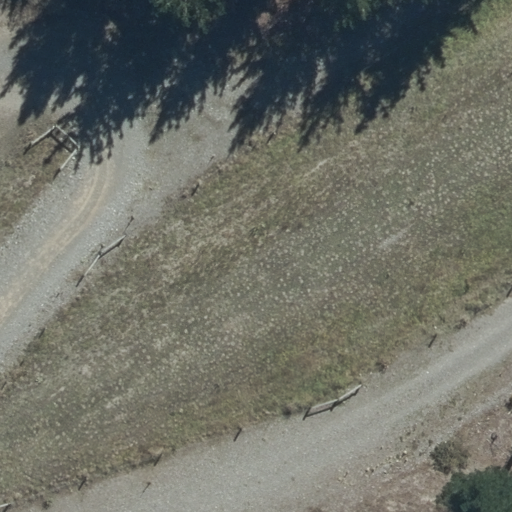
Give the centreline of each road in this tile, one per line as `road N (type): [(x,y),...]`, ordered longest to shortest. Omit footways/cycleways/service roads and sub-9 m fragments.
road 1 (unclassified): [(0,85),(75,65),(129,85),(146,142),(0,344)]
road 2 (unclassified): [(178,511),(511,321)]
